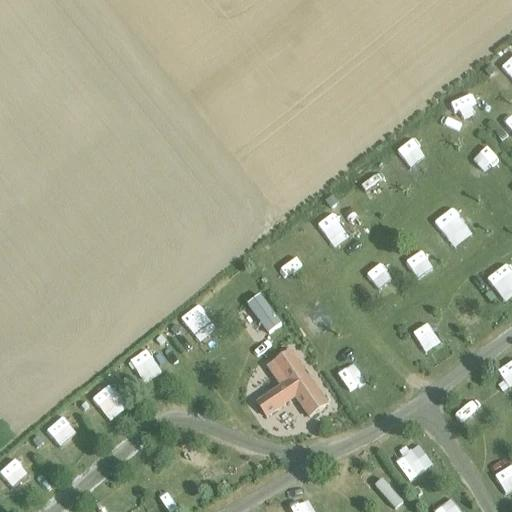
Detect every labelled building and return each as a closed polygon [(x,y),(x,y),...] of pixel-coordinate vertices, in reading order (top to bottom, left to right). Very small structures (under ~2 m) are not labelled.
[(481,78),(498,65),(488,53),(472,67),(481,78)] [(503,150),(511,144),(511,123),(507,115),(489,127),(503,150)] [(462,173),(481,165),(473,144),(453,152),(462,173)] [(359,201),(376,190),(361,169),(344,180),(359,201)] [(511,226),(511,224),(511,192),(508,189),(491,206),(511,226)] [(294,215),(313,239),(331,224),(312,201),(294,215)] [(270,261),(252,271),(263,291),(281,281),(270,261)] [(228,304),(253,337),(267,326),(242,294),(228,304)] [(178,340),(194,328),(178,307),(162,320),(178,340)] [(131,382),(145,368),(125,349),(112,364),(131,382)] [(327,406),(291,353),(268,368),(281,388),(256,405),(266,419),(291,402),(304,422),(327,406)] [(337,374),(323,381),(334,402),(348,394),(337,374)] [(94,376),(82,386),(98,404),(109,394),(94,376)] [(60,441),(52,428),(43,433),(37,423),(25,431),(40,454),(60,441)] [(386,445),(372,455),(390,480),(404,470),(386,445)] [(442,511),(436,497),(416,506),(418,511),(442,511)]
